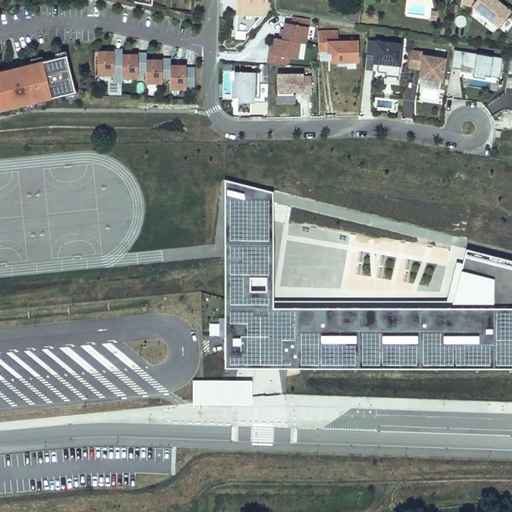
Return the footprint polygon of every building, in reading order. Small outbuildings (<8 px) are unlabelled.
[(247,31),(266,9),(266,0),(237,0),(237,7),(240,8),(239,12),(237,12),(236,30),(247,31)] [(462,0),(471,1),(491,19),(497,13),(502,17),(511,8),(501,0),(462,0)] [(497,24),(502,17),(497,13),(491,19),(497,24)] [(308,39),(310,18),(294,16),(293,22),(285,22),(285,29),(284,37),(302,39),(308,39)] [(338,31),(319,31),(319,47),(319,51),(332,51),(333,61),(358,60),(358,51),(359,51),(359,40),(338,41),(338,31)] [(301,55),(302,39),(284,37),(280,37),(275,37),(274,53),(269,53),(269,62),(293,64),(293,55),(301,55)] [(395,62),(396,52),(401,52),(403,41),(368,38),(367,52),(375,53),(375,50),(380,50),(380,54),(378,70),(386,71),(386,73),(399,75),(400,62),(395,62)] [(122,74),(123,52),(123,48),(123,47),(114,47),(114,49),(106,49),(99,49),(99,71),(114,71),(114,78),(122,78),(122,74)] [(500,76),(503,56),(454,48),(451,66),(461,67),(462,65),(474,67),(473,72),(485,73),(486,68),(490,69),(489,74),(500,76)] [(442,79),(445,57),(423,53),(424,51),(411,49),(408,65),(417,67),(417,63),(421,63),(421,68),(419,75),(442,79)] [(147,68),(147,57),(147,52),(147,51),(138,51),(138,52),(123,52),(122,74),(138,74),(138,68),(147,68)] [(76,91),(67,53),(25,64),(19,65),(18,59),(7,62),(9,68),(0,69),(0,107),(0,109),(76,91)] [(171,75),(171,62),(171,59),(171,58),(162,58),(162,57),(153,57),(147,57),(147,68),(147,79),(162,79),(162,75),(171,75)] [(195,82),(195,65),(186,65),(186,62),(171,62),(171,75),(171,85),(186,85),(186,82),(195,82)] [(260,71),(236,69),(234,94),(239,95),(238,100),(268,101),(269,82),(260,82),(260,71)] [(303,72),(278,72),(278,93),(293,92),(302,92),(302,91),(312,91),(312,75),(303,75),(303,72)] [(228,358),(226,358),(226,366),(279,366),(273,323),(273,305),(453,305),(464,262),(458,260),(448,299),(274,299),(274,190),(226,179),(225,242),(228,242),(229,188),(243,192),(253,251),(248,251),(248,262),(255,262),(257,283),(244,347),(228,350),(228,358)] [(225,298),(226,358),(228,358),(228,350),(244,347),(257,283),(255,262),(248,262),(248,251),(253,251),(243,192),(229,188),(228,242),(225,242),(225,298)] [(273,323),(279,366),(287,366),(298,366),(298,358),(511,358),(511,258),(468,247),(464,262),(453,305),(273,305),(273,323)] [(253,379),(246,379),(243,396),(195,402),(195,379),(194,403),(253,402),(253,396),(253,379)] [(243,396),(246,379),(203,379),(195,379),(195,402),(243,396)]
